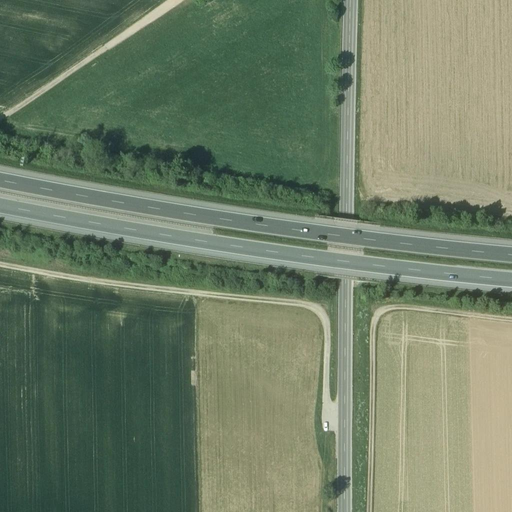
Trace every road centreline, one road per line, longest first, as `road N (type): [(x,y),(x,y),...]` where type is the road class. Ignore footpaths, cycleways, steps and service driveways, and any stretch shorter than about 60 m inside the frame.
road 1 (motorway): [(0,209),(355,272),(511,286)]
road 2 (motorway): [(511,259),(299,235),(0,182)]
road 3 (tertiary): [(351,0),(344,511)]
road 4 (track): [(0,265),(319,311),(328,332),(328,413),(344,423)]
road 5 (track): [(368,511),(376,318),(394,308),(511,319)]
road 6 (track): [(0,119),(177,0)]
